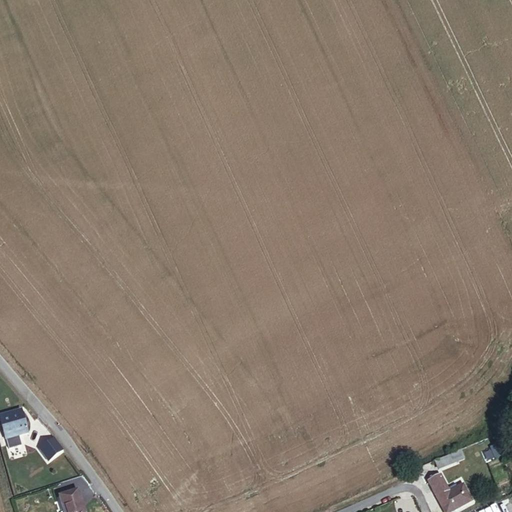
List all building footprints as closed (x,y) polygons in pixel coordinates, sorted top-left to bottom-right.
[(21,405),(0,410),(0,419),(1,419),(5,433),(6,437),(16,434),(15,430),(27,427),(21,405)] [(52,435),(45,426),(36,433),(43,442),(46,440),(52,435)] [(52,435),(46,440),(62,459),(68,454),(52,435)] [(484,460),(491,457),(489,452),(482,454),(484,460)] [(459,473),(486,463),(484,460),(482,454),(455,466),(459,473)] [(462,478),(449,485),(462,511),(478,511),(493,505),(486,491),(478,495),(476,490),(469,493),(462,478)] [(87,511),(82,489),(62,494),(66,509),(63,510),(63,511),(87,511)]
